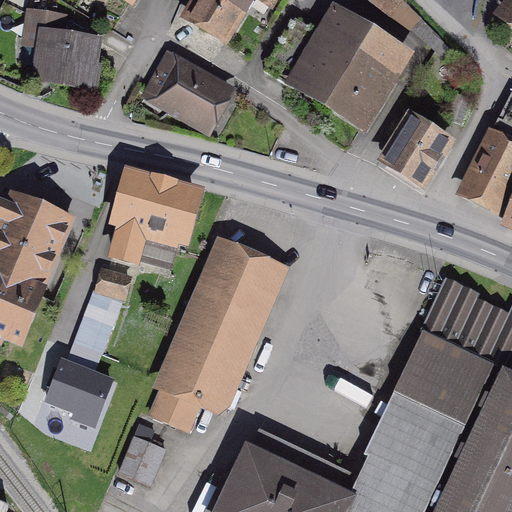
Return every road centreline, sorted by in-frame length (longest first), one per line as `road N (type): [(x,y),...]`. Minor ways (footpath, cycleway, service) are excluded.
road 1 (secondary): [(94,142),(425,228)]
road 2 (residential): [(425,228),(482,112),(488,78),(478,52),(423,0)]
road 3 (residential): [(94,142),(161,0)]
